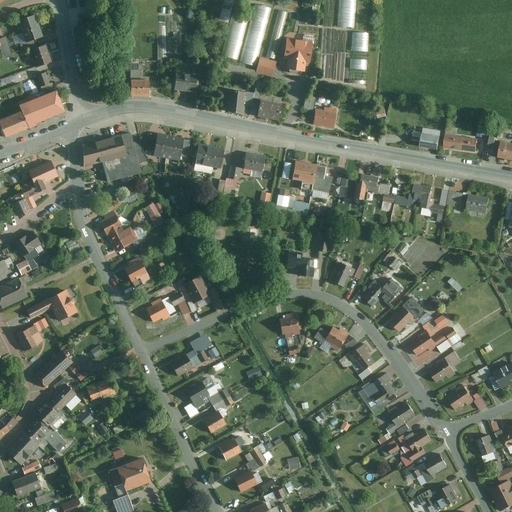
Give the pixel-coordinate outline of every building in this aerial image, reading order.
[(233,0),(224,0),(219,21),(228,23),(233,0)] [(355,28),(356,0),(338,0),(337,27),(355,28)] [(272,10),(255,6),(241,62),(257,66),(272,10)] [(288,14),(278,12),(267,58),(276,61),(288,14)] [(43,38),(36,17),(19,22),(27,43),(27,44),(33,42),(43,38)] [(248,20),(233,17),(223,57),(238,61),(248,20)] [(365,83),(369,35),(354,33),(350,82),(365,83)] [(7,38),(0,40),(0,43),(1,47),(5,57),(13,54),(7,38)] [(313,43),(287,40),(284,61),(287,61),(286,71),(305,73),(306,64),(310,64),(313,43)] [(35,47),(33,42),(27,44),(27,43),(21,45),(24,51),(35,47)] [(52,64),(46,46),(31,51),(37,69),(52,64)] [(276,63),(260,59),(256,74),(272,78),(276,63)] [(128,74),(141,74),(141,60),(128,60),(128,74)] [(46,74),(38,77),(42,88),(50,86),(46,74)] [(197,76),(177,74),(175,91),(195,93),(197,76)] [(150,81),(131,80),(131,98),(149,98),(150,81)] [(259,99),(263,82),(256,81),(253,97),(259,99)] [(29,86),(19,90),(22,97),(31,94),(29,86)] [(251,104),(253,91),(226,89),(225,99),(227,100),(226,112),(243,114),(244,104),(251,104)] [(6,91),(0,93),(0,101),(1,106),(10,102),(6,91)] [(57,92),(19,106),(21,112),(0,120),(0,122),(7,141),(37,128),(36,126),(66,115),(57,92)] [(42,92),(32,96),(34,101),(44,97),(42,92)] [(313,111),(316,98),(306,95),(303,109),(313,111)] [(278,119),(282,104),(260,100),(257,115),(278,119)] [(324,109),(316,108),(313,125),(333,128),(336,108),(325,107),(324,109)] [(129,131),(82,143),(83,166),(101,161),(106,180),(140,172),(137,161),(138,159),(144,158),(141,147),(139,139),(132,141),(129,131)] [(153,155),(166,157),(169,134),(156,132),(156,134),(154,149),(153,155)] [(438,135),(419,132),(417,145),(436,148),(438,135)] [(148,140),(139,139),(141,147),(154,149),(156,134),(149,133),(148,140)] [(477,138),(444,133),(442,147),(475,152),(477,138)] [(182,136),(169,134),(166,157),(178,158),(179,155),(181,138),(182,136)] [(189,139),(181,138),(179,155),(187,156),(189,139)] [(511,143),(500,141),(497,156),(511,158),(511,143)] [(223,146),(197,142),(194,162),(220,167),(223,146)] [(265,155),(245,151),(242,171),(250,173),(251,168),(263,170),(265,155)] [(51,159),(29,170),(34,180),(39,191),(46,188),(44,182),(59,176),(51,159)] [(316,164),(295,160),(292,178),(313,182),(316,164)] [(326,166),(316,164),(313,182),(312,188),(329,192),(332,176),(325,174),(326,166)] [(238,179),(240,167),(230,165),(228,177),(238,179)] [(102,167),(95,169),(98,178),(105,176),(102,167)] [(370,175),(361,173),(359,184),(356,184),(354,197),(364,198),(365,191),(367,191),(370,175)] [(379,176),(370,175),(367,191),(377,193),(379,176)] [(356,178),(347,177),(345,186),(340,186),(339,197),(344,197),(344,195),(352,197),(356,178)] [(39,191),(34,180),(20,186),(26,197),(31,195),(39,191)] [(420,194),(422,185),(413,183),(411,193),(408,192),(405,207),(410,208),(412,200),(415,201),(416,194),(420,194)] [(402,186),(391,184),(389,193),(401,195),(402,186)] [(431,186),(422,185),(420,194),(418,206),(430,208),(430,211),(443,214),(444,205),(433,203),(434,197),(429,197),(431,186)] [(462,192),(448,190),(446,203),(453,204),(454,202),(460,203),(462,192)] [(126,196),(129,202),(138,199),(135,192),(126,196)] [(261,192),(260,201),(269,201),(270,192),(261,192)] [(396,195),(385,193),(382,208),(390,209),(392,202),(395,202),(396,195)] [(488,197),(468,193),(464,208),(485,212),(488,197)] [(31,195),(26,197),(31,208),(36,206),(31,195)] [(405,197),(396,195),(395,202),(394,208),(403,210),(405,197)] [(121,196),(100,208),(103,214),(124,202),(121,196)] [(31,208),(26,197),(13,203),(20,217),(31,208)] [(309,203),(289,199),(287,210),(307,214),(309,203)] [(138,202),(130,207),(134,214),(141,209),(138,202)] [(114,212),(98,221),(115,251),(136,238),(129,224),(123,227),(114,212)] [(162,221),(157,212),(149,216),(155,225),(162,221)] [(511,217),(504,216),(502,227),(511,229),(511,217)] [(328,252),(329,229),(320,229),(318,251),(328,252)] [(32,230),(15,241),(24,255),(35,248),(41,244),(32,230)] [(77,238),(66,242),(68,247),(79,243),(77,238)] [(79,243),(68,247),(70,252),(81,247),(79,243)] [(409,246),(405,243),(399,250),(403,254),(409,246)] [(35,248),(24,255),(27,259),(32,269),(39,266),(34,259),(39,255),(35,248)] [(299,267),(298,275),(312,276),(313,266),(317,266),(318,258),(300,256),(300,251),(286,250),(286,267),(299,267)] [(48,254),(42,258),(46,264),(52,260),(48,254)] [(399,260),(395,256),(388,263),(392,267),(399,260)] [(130,265),(124,269),(130,280),(138,275),(143,284),(150,280),(137,257),(128,261),(130,265)] [(27,259),(16,264),(21,274),(32,269),(27,259)] [(336,270),(331,281),(343,286),(349,274),(352,276),(356,269),(337,260),(333,269),(336,270)] [(162,262),(155,265),(159,272),(166,269),(162,262)] [(359,278),(365,267),(361,265),(355,277),(359,278)] [(38,269),(32,272),(34,277),(40,274),(38,269)] [(209,293),(200,275),(182,284),(192,302),(209,293)] [(18,276),(0,285),(0,302),(2,308),(28,295),(18,276)] [(371,289),(364,298),(373,306),(381,297),(388,303),(402,288),(390,279),(383,287),(374,279),(368,287),(371,289)] [(218,296),(214,287),(209,290),(213,299),(218,296)] [(78,310),(67,289),(47,299),(52,307),(59,320),(78,310)] [(182,295),(170,300),(172,306),(184,302),(182,295)] [(412,297),(397,312),(399,313),(390,322),(400,331),(408,323),(411,326),(426,311),(412,297)] [(151,305),(145,308),(153,322),(161,317),(162,320),(169,317),(159,298),(150,302),(151,305)] [(52,307),(47,299),(27,309),(32,318),(52,307)] [(191,301),(187,302),(191,313),(195,311),(191,301)] [(285,317),(279,318),(282,333),(284,333),(284,337),(291,336),(291,335),(299,333),(296,312),(285,314),(285,317)] [(443,314),(435,320),(440,327),(448,322),(443,314)] [(35,325),(16,334),(25,350),(38,343),(33,334),(39,331),(35,325)] [(339,330),(333,326),(329,332),(320,327),(313,337),(322,342),(324,339),(332,344),(330,346),(337,351),(348,332),(340,328),(339,330)] [(453,328),(446,333),(450,339),(457,334),(453,328)] [(421,338),(411,345),(418,355),(428,348),(431,351),(437,346),(447,339),(443,334),(434,340),(426,330),(419,335),(421,338)] [(0,356),(9,352),(0,335),(0,356)] [(354,338),(345,344),(348,349),(357,342),(354,338)] [(202,350),(196,339),(190,343),(196,353),(202,350)] [(447,339),(437,346),(441,352),(451,345),(447,339)] [(461,341),(452,347),(454,350),(464,345),(461,341)] [(365,344),(349,356),(355,363),(358,361),(364,370),(376,362),(368,353),(370,351),(365,344)] [(99,345),(91,350),(96,356),(103,351),(99,345)] [(298,345),(288,347),(289,354),(299,352),(298,345)] [(316,350),(310,346),(307,351),(312,355),(316,350)] [(62,350),(35,374),(47,386),(73,361),(62,350)] [(202,350),(196,353),(201,362),(207,359),(202,350)] [(454,350),(445,357),(452,367),(461,361),(454,350)] [(328,358),(320,351),(315,357),(323,363),(328,358)] [(185,354),(170,363),(178,376),(193,368),(185,354)] [(439,365),(428,371),(436,383),(447,375),(449,378),(457,373),(452,367),(445,357),(437,363),(439,365)] [(511,362),(493,372),(502,388),(511,383),(511,362)] [(75,363),(70,367),(74,373),(80,369),(75,363)] [(487,366),(479,370),(485,380),(493,376),(487,366)] [(80,369),(74,373),(81,381),(89,374),(82,367),(80,369)] [(368,368),(359,375),(363,380),(371,373),(368,368)] [(378,404),(396,392),(390,382),(393,381),(387,372),(370,384),(374,391),(377,388),(381,392),(374,397),(378,404)] [(53,386),(59,391),(67,383),(70,380),(64,378),(53,386)] [(112,378),(87,387),(91,398),(102,395),(103,398),(117,393),(112,378)] [(200,381),(186,389),(193,403),(208,394),(200,381)] [(59,391),(48,402),(58,412),(77,393),(67,383),(59,391)] [(458,393),(448,399),(455,409),(466,402),(468,406),(475,401),(474,401),(463,384),(456,390),(458,393)] [(218,393),(222,399),(229,395),(226,389),(218,393)] [(209,398),(212,405),(222,399),(218,393),(209,398)] [(474,401),(475,401),(480,409),(488,407),(478,393),(474,396),(476,399),(474,401)] [(229,395),(222,399),(225,406),(233,402),(229,395)] [(222,399),(212,405),(216,411),(225,406),(222,399)] [(48,402),(36,414),(47,424),(58,412),(48,402)] [(415,414),(408,403),(397,409),(396,406),(387,412),(394,423),(387,428),(391,434),(406,424),(404,421),(415,414)] [(8,410),(0,417),(0,418),(10,430),(19,422),(8,410)] [(217,411),(203,419),(211,433),(225,424),(217,411)] [(37,417),(23,432),(37,445),(44,437),(58,452),(67,443),(55,431),(53,433),(37,417)] [(0,437),(10,430),(0,418),(0,437)] [(497,421),(491,423),(494,430),(499,428),(497,421)] [(397,430),(400,434),(408,428),(405,425),(397,430)] [(432,440),(425,429),(415,435),(413,432),(405,437),(414,451),(408,454),(412,461),(426,453),(421,446),(432,440)] [(506,443),(504,436),(501,431),(495,433),(501,446),(506,443)] [(23,432),(6,450),(22,464),(39,447),(37,445),(23,432)] [(388,433),(378,440),(381,444),(391,437),(388,433)] [(490,434),(475,440),(481,456),(490,452),(496,450),(490,434)] [(233,438),(218,446),(225,460),(241,452),(233,438)] [(396,443),(383,451),(386,457),(400,449),(396,443)] [(250,451),(255,459),(262,455),(257,447),(250,451)] [(490,452),(481,456),(484,463),(492,459),(490,452)] [(57,453),(52,458),(56,462),(62,458),(57,453)] [(447,467),(440,454),(424,462),(428,468),(421,472),(428,482),(434,478),(433,476),(447,467)] [(262,455),(255,459),(259,467),(266,463),(262,455)] [(140,457),(107,470),(113,487),(121,484),(124,491),(149,482),(140,457)] [(297,457),(287,459),(289,470),(299,468),(297,457)] [(41,459),(23,467),(26,474),(44,466),(41,459)] [(259,467),(255,459),(245,464),(248,469),(251,468),(252,470),(259,467)] [(503,470),(500,460),(493,463),(497,472),(503,470)] [(414,465),(404,470),(406,475),(417,470),(414,465)] [(511,467),(497,474),(502,482),(511,476),(511,467)] [(73,468),(66,470),(69,477),(75,475),(73,468)] [(418,470),(412,473),(415,479),(421,475),(418,470)] [(249,471),(234,478),(241,491),(256,484),(249,471)] [(35,472),(12,481),(18,496),(41,487),(35,472)] [(511,483),(510,480),(490,490),(500,511),(511,505),(511,483)] [(458,499),(450,485),(436,493),(440,499),(435,502),(440,510),(458,499)] [(412,487),(407,493),(413,497),(417,491),(412,487)] [(285,496),(281,489),(275,492),(278,499),(285,496)] [(430,490),(418,497),(422,505),(427,503),(429,507),(435,503),(431,497),(433,496),(430,490)] [(37,504),(56,500),(55,493),(35,496),(37,504)] [(133,511),(126,494),(111,501),(115,511),(133,511)] [(79,498),(62,504),(64,511),(79,511),(84,510),(79,498)] [(288,511),(284,503),(280,505),(282,511),(288,511)]
